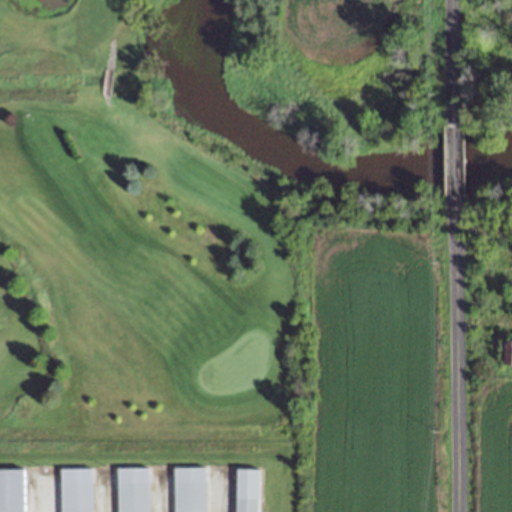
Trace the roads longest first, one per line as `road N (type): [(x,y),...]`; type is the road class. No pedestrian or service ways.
road 1 (residential): [(459,511),(455,193)]
road 2 (residential): [(454,124),(454,0)]
